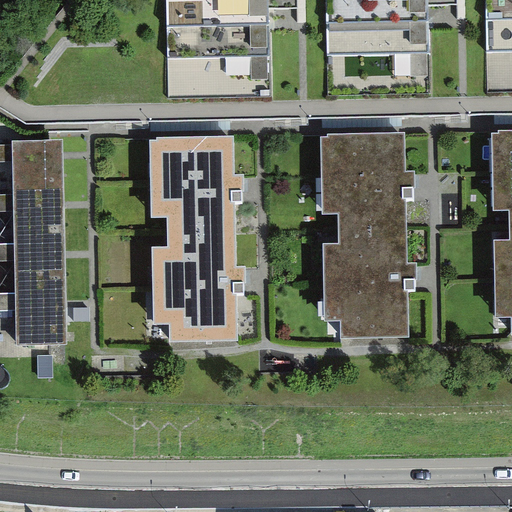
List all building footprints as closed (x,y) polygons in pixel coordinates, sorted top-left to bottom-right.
[(268,0),(162,0),(164,94),(267,95),(264,1),(268,1),(268,0)] [(321,0),(324,96),(424,93),(422,0),(321,0)] [(511,0),(480,0),(482,89),(511,88),(511,0)] [(511,129),(494,130),(496,210),(511,210),(511,242),(496,243),(497,321),(511,320),(511,129)] [(409,168),(408,131),(322,134),(325,215),(343,214),(344,248),(329,249),(331,319),(348,319),(348,335),(412,333),(411,294),(422,294),(421,265),(413,265),(410,202),(421,202),(420,167),(409,168)] [(235,175),(234,135),(150,137),(151,220),(168,220),(169,248),(152,249),(154,325),(175,325),(175,340),(238,339),(237,296),(249,296),(248,269),(238,270),(236,206),(247,206),(246,175),(235,175)] [(68,345),(64,137),(0,138),(0,156),(13,156),(13,188),(0,188),(0,210),(15,210),(16,241),(0,241),(0,259),(18,259),(18,294),(0,294),(0,310),(17,310),(18,346),(68,345)]
